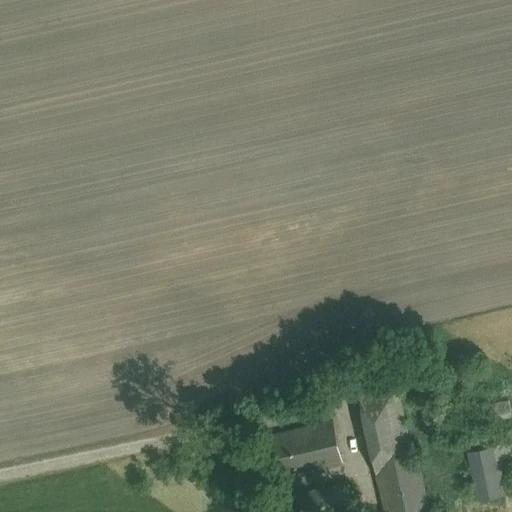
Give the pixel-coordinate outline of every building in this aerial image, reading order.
[(384,511),(430,511),(420,464),(415,464),(396,377),(356,386),(384,511)] [(429,432),(511,416),(508,398),(448,410),(449,414),(426,419),(429,432)] [(277,475),(342,461),(333,420),(268,434),(277,475)] [(471,436),(474,484),(508,482),(505,434),(471,436)] [(301,511),(343,511),(353,510),(347,483),(297,493),(301,511)]
